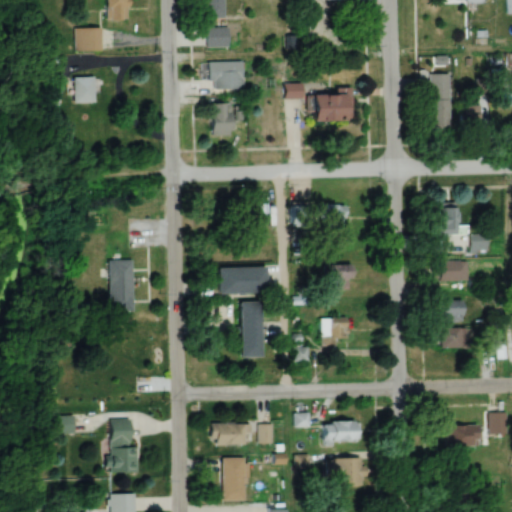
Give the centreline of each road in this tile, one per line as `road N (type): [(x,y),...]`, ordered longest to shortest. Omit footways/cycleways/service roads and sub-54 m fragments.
road 1 (residential): [(179,511),(166,0)]
road 2 (residential): [(402,511),(389,0)]
road 3 (residential): [(171,175),(511,167)]
road 4 (residential): [(511,386),(177,396)]
